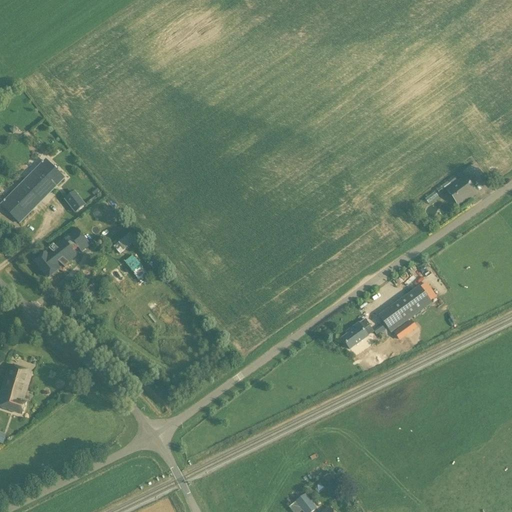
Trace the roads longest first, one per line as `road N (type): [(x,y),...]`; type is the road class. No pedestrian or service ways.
road 1 (unclassified): [(156,437),(511,185)]
road 2 (unclassified): [(156,437),(117,388),(0,283)]
road 3 (unclassified): [(156,437),(7,511)]
